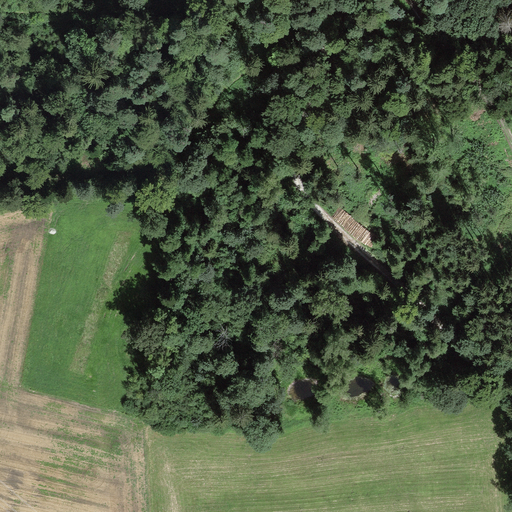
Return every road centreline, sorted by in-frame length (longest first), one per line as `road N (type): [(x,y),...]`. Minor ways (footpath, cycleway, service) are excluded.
road 1 (track): [(511,405),(483,364),(306,200),(298,163),(327,23)]
road 2 (track): [(159,199),(213,96),(327,23)]
road 3 (track): [(423,0),(511,124)]
